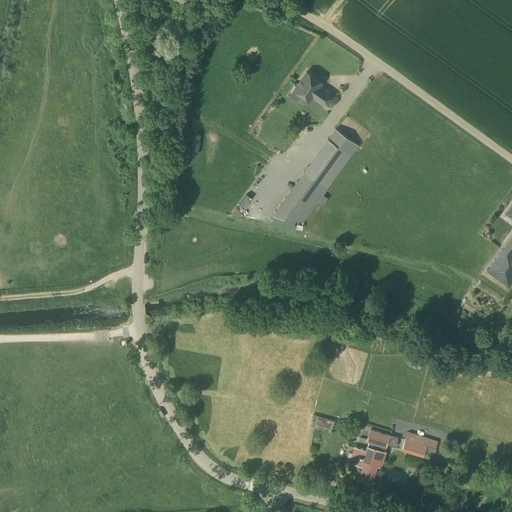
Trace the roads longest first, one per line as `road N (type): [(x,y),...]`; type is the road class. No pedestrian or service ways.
road 1 (unclassified): [(268,491),(208,465),(150,374),(137,301),(136,79),(120,0)]
road 2 (unclassified): [(511,160),(275,0)]
road 3 (track): [(0,301),(83,292),(139,272)]
